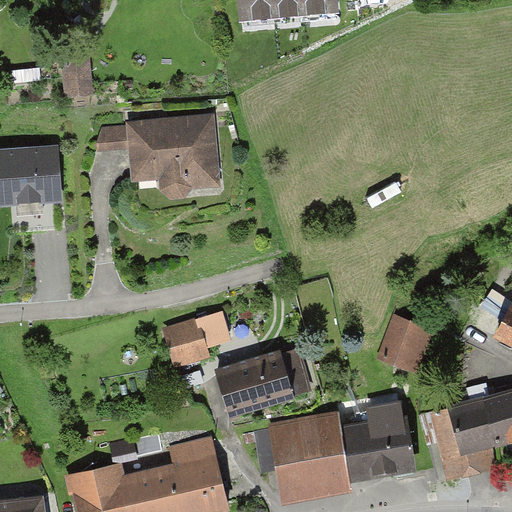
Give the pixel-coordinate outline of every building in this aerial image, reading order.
[(335,0),(243,0),(245,18),(337,11),(335,0)] [(96,89),(94,56),(67,58),(69,91),(96,89)] [(219,117),(129,125),(136,203),(226,194),(219,117)] [(101,147),(119,150),(122,130),(105,126),(101,147)] [(58,141),(0,143),(0,202),(60,201),(58,141)] [(421,373),(436,330),(396,316),(381,360),(421,373)] [(511,320),(501,340),(511,345),(511,320)] [(200,321),(166,331),(177,366),(210,357),(200,321)] [(287,349),(217,367),(230,417),(300,398),(287,349)] [(511,389),(454,405),(468,453),(511,440),(511,389)] [(405,419),(374,424),(373,417),(339,424),(338,415),(271,427),(285,501),(350,488),(350,484),(415,472),(405,419)] [(154,511),(222,511),(232,510),(218,445),(143,461),(154,511)] [(76,511),(154,511),(143,461),(69,477),(76,511)] [(10,511),(49,511),(47,493),(9,497),(10,511)] [(0,511),(10,511),(9,497),(0,497),(0,511)]
